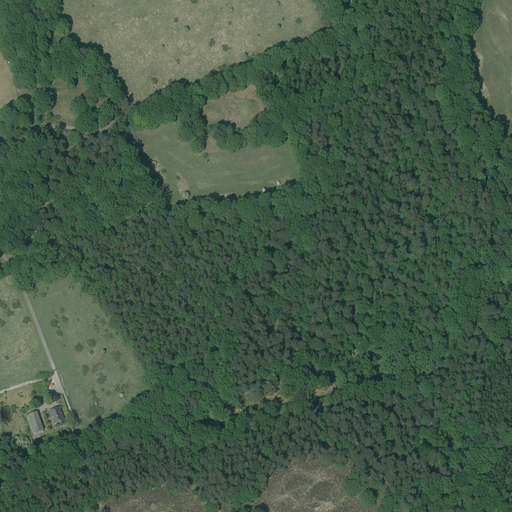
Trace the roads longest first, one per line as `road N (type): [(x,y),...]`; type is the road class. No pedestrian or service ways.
road 1 (track): [(395,0),(366,46),(379,79),(336,186),(343,220)]
road 2 (track): [(219,427),(379,396),(408,386),(429,365)]
road 3 (track): [(80,460),(189,427),(219,427)]
